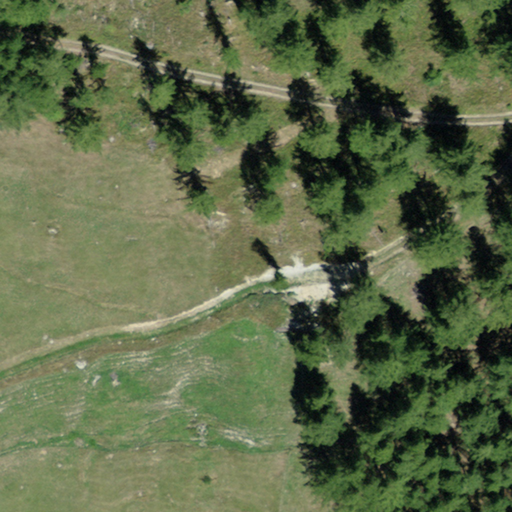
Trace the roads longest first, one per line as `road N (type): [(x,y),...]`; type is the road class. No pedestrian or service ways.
road 1 (track): [(0,376),(92,341),(175,326),(250,291),(354,267),(456,214),(511,159)]
road 2 (track): [(0,29),(412,116),(511,116)]
